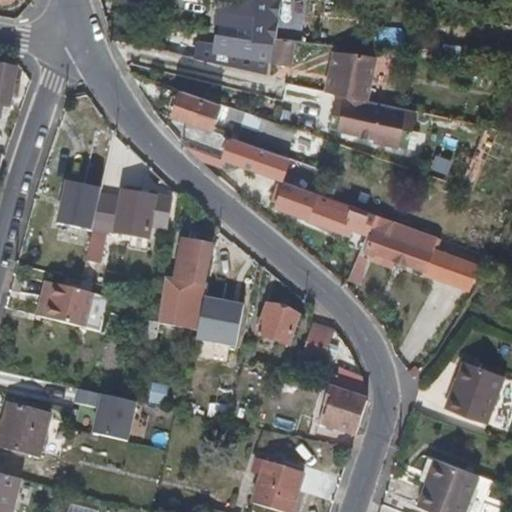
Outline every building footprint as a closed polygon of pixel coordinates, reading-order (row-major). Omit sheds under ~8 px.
[(197,44),(194,60),(269,76),(270,65),(274,41),(278,0),(220,0),(217,32),(213,48),(197,44)] [(439,43),(380,36),(378,54),(437,61),(439,43)] [(277,42),(274,41),(270,65),(288,67),(291,43),(277,42)] [(334,57),(326,94),(337,96),(366,103),(376,61),(359,57),(334,57)] [(0,110),(1,103),(12,104),(18,68),(0,64),(0,110)] [(220,105),(173,88),(165,115),(210,131),(215,117),(220,105)] [(366,103),(337,96),(333,116),(342,118),(339,132),(373,140),(373,143),(397,149),(401,132),(411,133),(415,114),(391,108),(366,103)] [(264,120),(220,105),(215,117),(260,132),(264,120)] [(342,118),(333,116),(329,130),(339,132),(342,118)] [(286,127),(264,120),(260,132),(257,139),(287,149),(295,130),(286,127)] [(479,194),(500,132),(487,129),(467,190),(479,194)] [(407,151),(411,133),(401,132),(397,149),(407,151)] [(130,150),(110,146),(104,172),(103,177),(123,180),(130,150)] [(103,177),(104,172),(69,164),(61,206),(96,213),(103,177)] [(328,199),(284,183),(275,209),(341,234),(343,228),(359,234),(362,228),(369,230),(376,217),(330,200),(328,199)] [(115,210),(112,230),(144,235),(147,223),(163,224),(167,194),(119,186),(117,194),(111,193),(109,208),(115,210)] [(376,217),(369,230),(373,232),(365,256),(375,260),(377,255),(397,262),(426,274),(433,254),(393,238),(397,224),(376,217)] [(435,250),(438,240),(397,224),(393,238),(433,254),(435,250)] [(93,228),(87,258),(101,261),(107,231),(93,228)] [(181,240),(174,277),(201,286),(209,250),(181,240)] [(461,260),(435,250),(433,254),(426,274),(425,278),(450,288),(460,262),(461,260)] [(377,255),(375,260),(373,267),(392,274),(397,262),(377,255)] [(475,268),(460,262),(450,288),(465,293),(475,268)] [(44,278),(35,313),(47,316),(56,281),(44,278)] [(47,316),(89,325),(98,291),(56,281),(47,316)] [(158,297),(150,334),(166,337),(174,296),(158,293),(158,297)] [(259,339),(285,347),(294,316),(269,308),(259,339)] [(302,357),(324,365),(333,334),(309,329),(302,357)] [(246,344),(243,359),(252,363),(256,345),(246,344)] [(211,348),(206,370),(223,374),(229,351),(211,348)] [(510,375),(468,359),(450,407),(492,423),(510,375)] [(335,392),(356,400),(360,378),(342,374),(330,390),(335,392)] [(320,423),(352,433),(360,401),(356,400),(335,392),(332,400),(328,400),(320,423)] [(79,393),(74,433),(126,440),(131,400),(79,393)] [(194,399),(191,413),(219,419),(222,405),(194,399)] [(52,415),(11,404),(2,441),(42,451),(52,415)] [(285,511),(297,472),(249,457),(245,471),(255,475),(247,501),(282,511),(285,511)] [(423,487),(432,464),(426,463),(418,485),(423,487)] [(463,511),(476,479),(432,464),(423,487),(415,510),(420,511),(463,511)] [(0,511),(12,511),(23,477),(1,471),(0,472),(0,511)]
